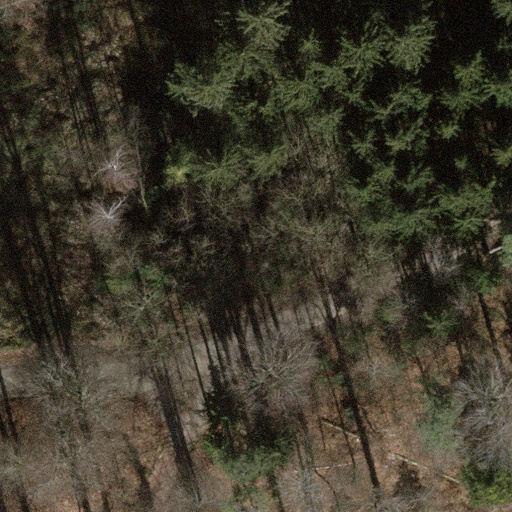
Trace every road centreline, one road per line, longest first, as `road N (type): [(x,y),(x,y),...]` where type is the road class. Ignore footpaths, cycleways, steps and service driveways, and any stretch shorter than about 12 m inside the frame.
road 1 (track): [(251,332),(511,214)]
road 2 (track): [(0,390),(96,374),(251,332)]
road 3 (track): [(144,511),(251,332)]
